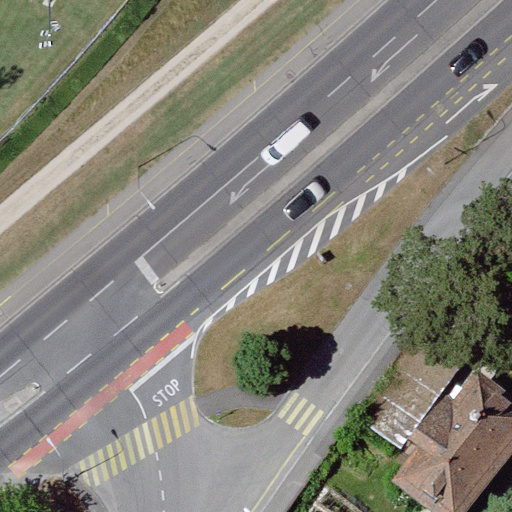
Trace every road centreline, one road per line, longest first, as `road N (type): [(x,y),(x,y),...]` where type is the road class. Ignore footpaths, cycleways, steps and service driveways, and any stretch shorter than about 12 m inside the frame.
road 1 (primary): [(94,320),(465,0)]
road 2 (residential): [(94,320),(151,437),(161,511)]
road 3 (primary): [(0,399),(94,320)]
